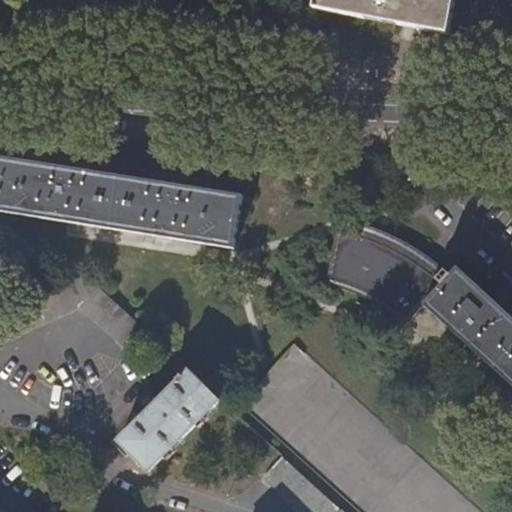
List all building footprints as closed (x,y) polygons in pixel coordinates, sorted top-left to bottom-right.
[(317,0),(316,9),(412,28),(449,35),(455,0),(317,0)] [(0,214),(236,249),(244,197),(155,184),(79,172),(0,160),(0,214)] [(406,328),(423,309),(450,279),(444,273),(434,265),(428,261),(420,255),(411,251),(399,244),(379,234),(366,229),(359,225),(344,220),(339,232),(327,287),(344,292),(361,300),(372,305),(384,312),(396,320),(406,328)] [(450,279),(423,309),(511,390),(511,320),(492,302),(458,271),(450,279)] [(0,339),(74,309),(78,309),(125,351),(142,331),(87,277),(70,284),(60,289),(0,314),(0,339)] [(482,511),(298,343),(295,346),(303,353),(459,511),(482,511)] [(459,511),(303,353),(295,346),(242,403),(361,511),(459,511)] [(178,380),(120,442),(150,472),(220,398),(190,369),(183,376),(180,374),(176,379),(178,380)] [(279,456),(261,475),(300,511),(335,511),(338,510),(279,456)]
